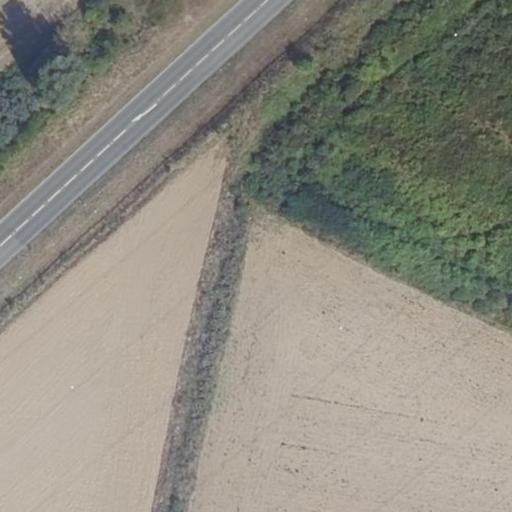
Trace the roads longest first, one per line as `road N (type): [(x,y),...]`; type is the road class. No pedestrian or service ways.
road 1 (track): [(174,511),(253,156),(0,356)]
road 2 (secondary): [(268,0),(0,247)]
